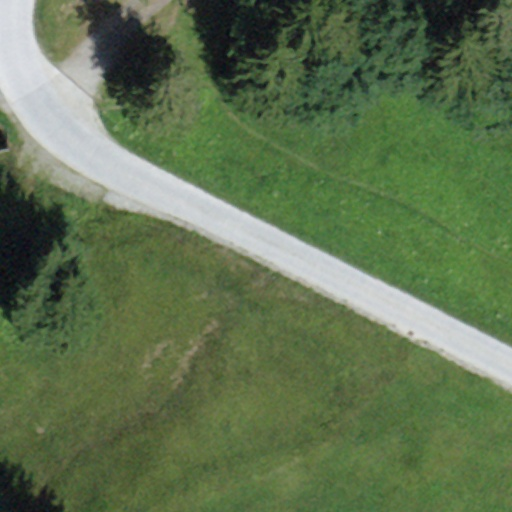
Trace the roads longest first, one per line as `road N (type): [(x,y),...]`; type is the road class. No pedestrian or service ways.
road 1 (track): [(52,118),(107,169),(247,231),(511,369)]
road 2 (track): [(52,118),(115,27),(153,0)]
road 3 (track): [(12,0),(11,48),(52,118)]
